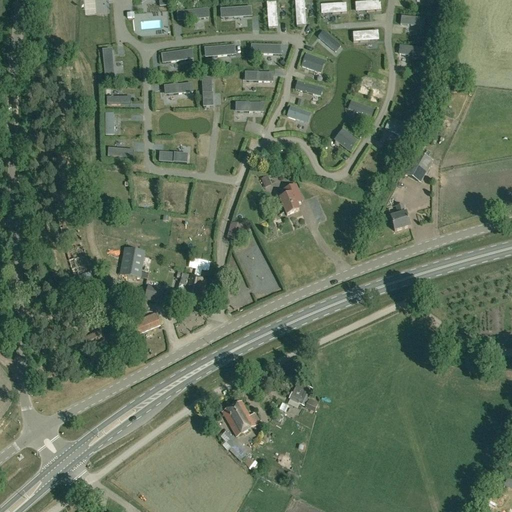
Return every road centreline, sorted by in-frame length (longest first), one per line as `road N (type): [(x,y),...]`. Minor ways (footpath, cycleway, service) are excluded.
road 1 (unclassified): [(39,429),(328,281),(511,220)]
road 2 (unclassified): [(39,429),(23,397),(10,131),(19,0)]
road 3 (unclassified): [(81,487),(231,384),(402,306)]
road 4 (primary): [(282,326),(164,384),(60,459)]
road 5 (primary): [(66,468),(282,326)]
road 6 (primary): [(282,326),(511,247)]
road 7 (unknown): [(223,330),(223,221),(239,181)]
road 8 (track): [(511,351),(465,341),(402,306)]
